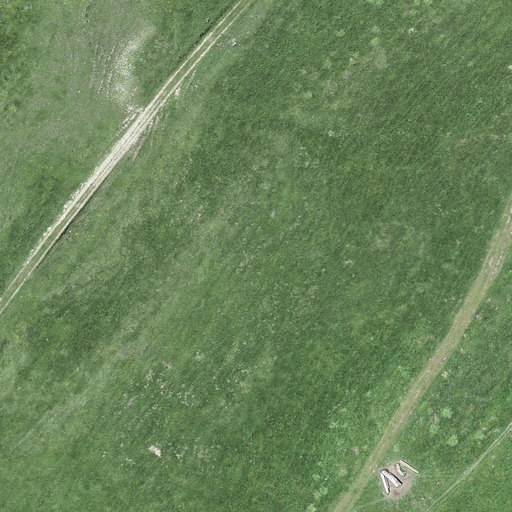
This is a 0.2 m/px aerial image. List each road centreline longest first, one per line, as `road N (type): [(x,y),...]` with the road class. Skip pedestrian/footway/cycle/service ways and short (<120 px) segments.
road 1 (track): [(0,300),(153,104),(250,0)]
road 2 (track): [(511,217),(492,272),(404,417),(334,511)]
